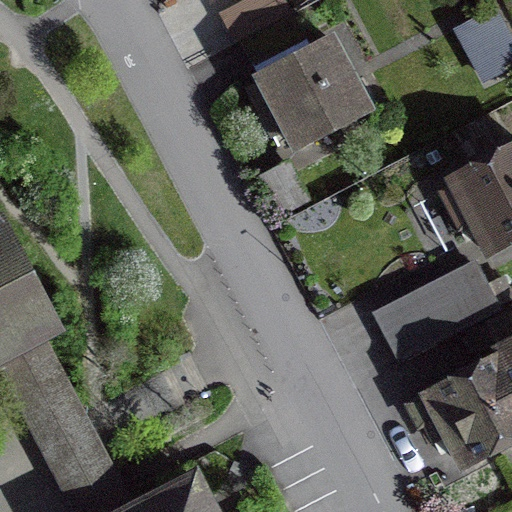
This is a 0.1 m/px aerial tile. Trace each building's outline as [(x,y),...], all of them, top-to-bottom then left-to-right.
[(511,50),(491,12),(456,31),(484,83),(511,67),(511,50)] [(283,132),(294,153),(366,116),(328,42),(256,80),(259,85),(245,92),(269,139),(283,132)] [(485,257),(511,243),(511,148),(446,183),(449,189),(436,195),(456,233),(469,226),(485,257)] [(253,182),(273,219),(303,203),(284,165),(253,182)] [(0,369),(4,378),(26,366),(45,356),(35,338),(53,328),(0,229),(0,369)] [(465,278),(370,325),(389,363),(484,316),(465,278)] [(474,355),(511,335),(511,328),(505,314),(464,336),(474,355)] [(511,350),(405,408),(416,429),(422,426),(437,454),(449,448),(461,470),(511,443),(511,350)] [(207,511),(191,481),(133,511),(207,511)]
